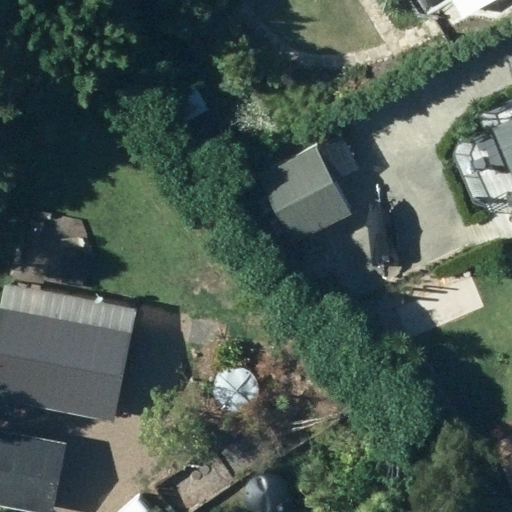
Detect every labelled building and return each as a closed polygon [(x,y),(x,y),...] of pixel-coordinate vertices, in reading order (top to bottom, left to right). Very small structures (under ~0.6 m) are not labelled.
[(443,0),(456,22),(494,0),(443,0)] [(511,116),(487,126),(511,188),(511,116)] [(314,149),(248,185),(285,251),(350,215),(314,149)] [(475,191),(489,192),(500,183),(499,168),(490,158),(476,157),(466,168),(466,182),(475,191)] [(132,311),(0,285),(0,288),(0,289),(0,404),(0,405),(109,426),(132,311)] [(0,438),(0,508),(22,511),(52,511),(62,449),(0,438)]
